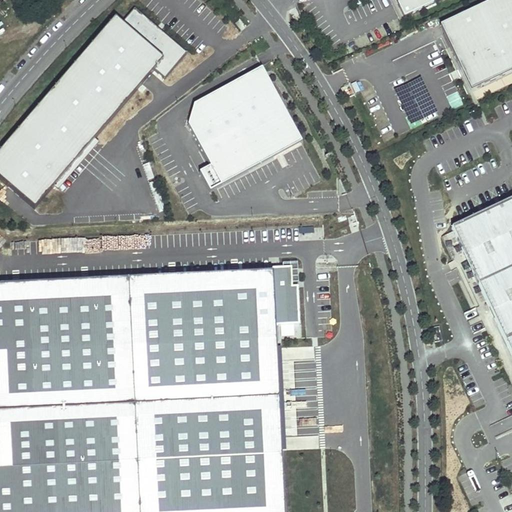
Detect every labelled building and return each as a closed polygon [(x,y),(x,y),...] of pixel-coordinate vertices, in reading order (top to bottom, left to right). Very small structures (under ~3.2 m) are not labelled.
[(396,0),(404,17),(440,0),(396,0)] [(511,73),(511,0),(473,0),(441,14),(475,90),(511,73)] [(114,15),(0,149),(0,177),(33,205),(152,65),(165,76),(186,51),(134,7),(122,22),(114,15)] [(296,147),(257,72),(182,112),(222,186),(296,147)] [(410,125),(437,113),(421,77),(394,89),(410,125)] [(449,225),(511,358),(511,195),(461,219),(449,225)] [(0,511),(281,511),(270,275),(0,289),(0,511)]
